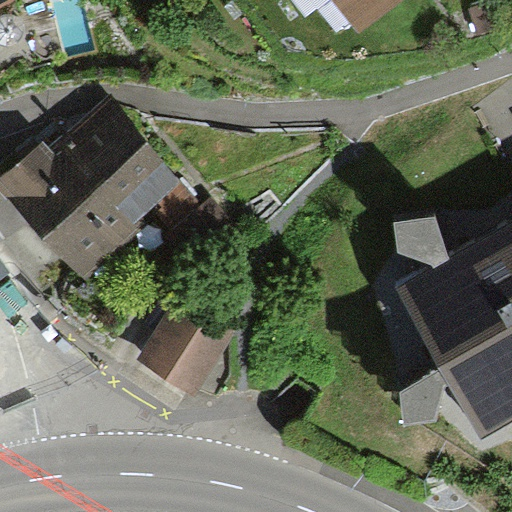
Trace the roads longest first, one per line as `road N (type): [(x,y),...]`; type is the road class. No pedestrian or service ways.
road 1 (tertiary): [(309,511),(229,484),(136,474),(43,478)]
road 2 (residential): [(43,478),(21,350),(0,285)]
